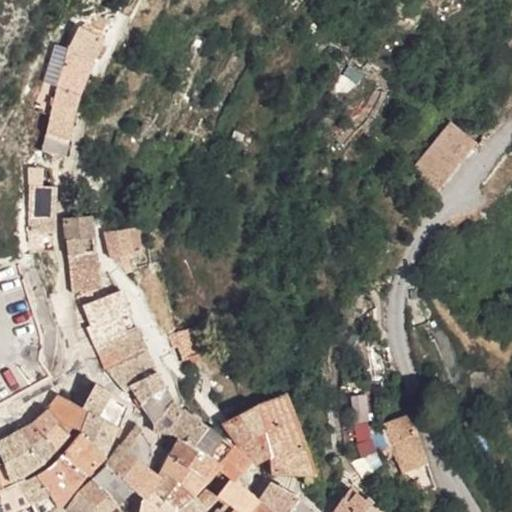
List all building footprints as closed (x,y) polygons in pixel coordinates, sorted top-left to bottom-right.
[(75,28),(67,52),(66,53),(88,63),(99,40),(75,28)] [(55,88),(66,53),(67,52),(53,47),(41,83),(55,88)] [(75,97),(77,89),(88,63),(66,53),(55,88),(75,97)] [(55,88),(53,97),(49,113),(48,119),(68,125),(71,110),(75,97),(55,88)] [(36,110),(49,113),(53,97),(39,93),(36,110)] [(68,125),(48,119),(41,150),(60,155),(65,157),(68,125)] [(425,139),(448,158),(456,149),(433,129),(425,139)] [(425,139),(413,155),(436,175),(440,179),(444,162),(448,158),(425,139)] [(436,175),(413,155),(401,172),(424,189),(436,175)] [(29,220),(53,219),(54,185),(30,182),(29,220)] [(31,251),(53,250),(53,219),(29,220),(31,251)] [(109,237),(112,263),(113,264),(139,259),(137,233),(109,237)] [(69,252),(96,249),(95,234),(67,237),(69,252)] [(71,272),(99,269),(96,249),(69,252),(71,272)] [(73,292),(101,289),(99,269),(71,272),(73,292)] [(95,334),(132,317),(124,297),(86,314),(95,334)] [(97,351),(140,334),(132,317),(95,334),(89,336),(97,351)] [(210,348),(203,332),(180,339),(191,364),(211,358),(210,348)] [(109,373),(149,355),(140,334),(97,351),(107,370),(109,373)] [(135,393),(160,375),(149,355),(109,373),(128,398),(135,393)] [(147,409),(168,392),(160,375),(135,393),(147,409)] [(102,423),(113,399),(99,390),(95,397),(87,413),(88,416),(92,417),(102,423)] [(162,429),(176,406),(168,392),(147,409),(162,429)] [(272,469),(313,473),(285,392),(250,404),(229,417),(223,419),(255,460),(268,456),(272,469)] [(102,423),(121,432),(132,411),(113,399),(102,423)] [(80,411),(61,402),(49,417),(72,438),(79,427),(80,411)] [(210,428),(185,412),(177,438),(181,442),(196,454),(210,428)] [(72,438),(49,417),(42,424),(34,429),(60,453),(72,438)] [(84,438),(107,461),(121,432),(102,423),(92,417),(84,438)] [(425,450),(415,421),(395,428),(400,458),(425,450)] [(362,456),(378,450),(366,422),(351,427),(362,456)] [(196,454),(200,457),(211,466),(225,442),(213,431),(210,428),(196,454)] [(400,458),(395,428),(387,431),(397,461),(400,458)] [(60,453),(34,429),(20,437),(49,466),(60,453)] [(49,466),(20,437),(4,446),(18,466),(28,478),(37,474),(45,469),(49,466)] [(107,461),(84,438),(68,457),(90,479),(107,461)] [(181,442),(172,462),(189,475),(200,457),(196,454),(181,442)] [(222,475),(236,452),(225,442),(211,466),(222,475)] [(0,448),(0,456),(3,462),(8,471),(18,466),(4,446),(0,448)] [(407,478),(431,470),(425,450),(400,458),(397,461),(399,468),(403,467),(407,478)] [(150,471),(125,451),(108,473),(134,494),(140,499),(157,477),(150,471)] [(236,452),(222,475),(236,488),(238,490),(242,484),(254,468),(236,452)] [(90,479),(68,457),(57,473),(77,495),(90,479)] [(222,475),(211,466),(200,457),(189,475),(209,489),(222,475)] [(173,500),(167,507),(170,511),(187,511),(195,503),(209,489),(189,475),(172,462),(165,476),(179,489),(173,497),(173,500)] [(25,487),(31,483),(28,478),(18,466),(8,471),(18,489),(25,487)] [(77,495),(57,473),(38,480),(62,511),(77,495)] [(134,494),(108,473),(97,485),(119,507),(134,494)] [(61,511),(62,511),(38,480),(31,483),(25,487),(36,511),(61,511)] [(220,505),(231,511),(246,511),(257,497),(242,484),(238,490),(236,488),(220,505)] [(111,511),(119,507),(97,485),(82,502),(90,511),(111,511)] [(294,511),(303,502),(273,486),(263,503),(272,511),(294,511)] [(36,511),(25,487),(18,489),(6,492),(0,494),(0,498),(4,511),(36,511)] [(170,511),(167,507),(156,495),(146,509),(145,511),(170,511)] [(340,511),(372,511),(352,495),(340,511)] [(73,511),(90,511),(82,502),(73,511)] [(311,511),(303,502),(294,511),(311,511)] [(203,511),(195,503),(187,511),(203,511)] [(272,511),(263,503),(256,511),(272,511)]
